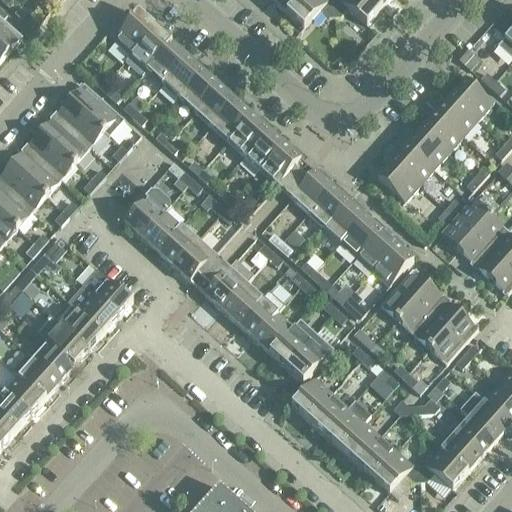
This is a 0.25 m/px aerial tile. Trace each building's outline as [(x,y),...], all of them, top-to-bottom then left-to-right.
[(0,0),(0,3),(7,9),(12,3),(9,0),(0,0)] [(273,0),(271,3),(287,18),(302,0),(273,0)] [(321,0),(302,0),(287,18),(303,33),(320,14),(329,21),(334,21),(333,5),(328,6),(321,0)] [(367,0),(344,0),(339,5),(333,5),(334,21),(340,21),(347,12),(366,29),(381,12),(367,0)] [(392,0),(367,0),(381,12),(392,0)] [(21,23),(34,34),(39,27),(27,16),(21,23)] [(113,43),(130,58),(154,32),(137,17),(113,43)] [(0,20),(0,50),(7,57),(22,40),(0,20)] [(141,78),(146,73),(170,46),(154,32),(130,58),(125,63),(141,78)] [(170,46),(146,73),(162,87),(186,61),(170,46)] [(467,54),(458,64),(470,74),(479,64),(467,54)] [(186,61),(162,87),(178,102),(202,75),(186,61)] [(202,75),(178,102),(194,116),(219,90),(202,75)] [(490,91),(495,85),(485,76),(480,82),(490,91)] [(91,84),(109,101),(115,95),(97,78),(91,84)] [(466,84),(450,101),(477,125),(492,108),(466,84)] [(490,91),(499,99),(504,93),(495,85),(490,91)] [(120,119),(84,87),(69,104),(105,136),(120,119)] [(219,90),(194,116),(211,131),(235,104),(219,90)] [(477,125),(450,101),(436,117),(463,141),(477,125)] [(105,136),(69,104),(54,120),(90,152),(105,136)] [(235,104),(211,131),(227,146),(251,119),(235,104)] [(132,121),(138,115),(129,107),(123,113),(132,121)] [(132,121),(141,130),(147,123),(138,115),(132,121)] [(463,141),(436,117),(421,133),(448,158),(463,141)] [(251,119),(227,146),(243,160),(267,133),(251,119)] [(90,152),(54,120),(40,136),(76,168),(90,152)] [(267,133),(243,160),(259,174),(283,148),(267,133)] [(448,158),(421,133),(407,150),(434,174),(448,158)] [(76,168),(40,136),(25,152),(61,185),(76,168)] [(164,150),(170,144),(161,136),(155,142),(164,150)] [(510,154),(511,151),(511,139),(503,149),(510,154)] [(127,156),(135,147),(128,142),(120,150),(127,156)] [(164,150),(174,159),(179,152),(170,144),(164,150)] [(283,148),(259,174),(276,190),(300,163),(283,148)] [(510,154),(503,149),(495,158),(501,164),(510,154)] [(127,156),(120,150),(112,160),(118,166),(127,156)] [(434,174),(407,150),(392,166),(419,190),(434,174)] [(61,185),(25,152),(11,169),(47,201),(61,185)] [(197,179),(202,173),(193,165),(188,171),(197,179)] [(419,190),(392,166),(377,183),(404,207),(419,190)] [(197,179),(206,188),(212,181),(211,181),(216,175),(209,168),(204,174),(202,173),(197,179)] [(47,201),(11,169),(0,180),(0,188),(32,217),(47,201)] [(481,187),(489,177),(483,171),(474,181),(481,187)] [(98,188),(106,180),(99,174),(91,183),(98,188)] [(181,197),(192,184),(184,176),(172,189),(181,197)] [(315,176),(291,203),(308,218),(332,191),(315,176)] [(481,187),(474,181),(466,190),(472,196),(481,187)] [(98,188),(91,183),(83,192),(89,198),(98,188)] [(196,199),(202,192),(192,184),(181,197),(187,190),(196,199)] [(32,217),(0,188),(0,217),(18,233),(32,217)] [(332,191),(308,218),(324,232),(348,206),(332,191)] [(229,208),(235,202),(226,194),(220,200),(229,208)] [(123,227),(140,242),(164,215),(147,200),(123,227)] [(229,208),(238,217),(244,210),(235,202),(229,208)] [(473,204),(441,240),(458,255),(490,219),(473,204)] [(452,219),(461,209),(454,204),(445,213),(452,219)] [(219,219),(225,213),(216,205),(210,211),(219,219)] [(69,221),(76,212),(77,212),(70,206),(62,215),(69,221)] [(348,206),(324,232),(340,247),(364,220),(348,206)] [(228,228),(234,221),(225,213),(219,219),(228,228)] [(452,219),(445,213),(437,223),(444,228),(452,219)] [(69,221),(62,215),(54,224),(60,230),(69,221)] [(164,215),(140,242),(156,256),(180,230),(164,215)] [(18,233),(0,217),(0,246),(3,249),(18,233)] [(490,219),(458,255),(474,270),(506,234),(490,219)] [(364,220),(340,247),(356,261),(380,235),(364,220)] [(180,230),(156,256),(173,271),(197,244),(180,230)] [(511,238),(506,234),(474,270),(491,284),(511,260),(511,238)] [(380,235),(356,261),(372,276),(396,249),(380,235)] [(277,252),(283,245),(274,237),(268,244),(277,252)] [(40,253),(48,244),(41,238),(33,247),(40,253)] [(197,244),(173,271),(189,286),(214,259),(197,244)] [(277,252),(287,260),(292,254),(283,245),(277,252)] [(40,253),(33,247),(25,257),(31,262),(40,253)] [(59,254),(52,248),(44,257),(51,263),(59,254)] [(267,263),(273,256),(264,248),(258,255),(267,263)] [(396,249),(372,276),(389,291),(413,264),(396,249)] [(277,271),(283,265),(273,256),(267,263),(277,271)] [(51,263),(44,257),(36,266),(42,272),(51,263)] [(511,260),(491,284),(507,299),(511,294),(511,260)] [(253,279),(236,264),(204,299),(221,314),(245,288),(253,279)] [(306,266),(300,272),(310,281),(315,274),(306,266)] [(11,285),(19,277),(12,271),(4,279),(11,285)] [(315,274),(310,281),(319,289),(325,282),(315,274)] [(412,274),(380,310),(397,325),(429,289),(412,274)] [(300,292),(306,285),(296,277),(290,283),(300,292)] [(11,285),(4,279),(0,284),(0,293),(2,295),(11,285)] [(30,286),(23,280),(15,289),(22,295),(30,286)] [(106,282),(91,299),(118,323),(133,306),(106,282)] [(309,300),(315,293),(306,285),(300,292),(309,300)] [(245,288),(221,314),(237,329),(261,302),(245,288)] [(22,295),(15,289),(6,299),(13,305),(22,295)] [(429,289),(397,325),(413,339),(445,304),(429,289)] [(118,323),(91,299),(82,291),(67,307),(72,311),(103,339),(118,323)] [(253,343),(277,317),(285,309),(268,294),(237,329),(253,343)] [(338,295),(332,301),(351,318),(357,311),(338,295)] [(445,304),(413,339),(429,354),(461,318),(445,304)] [(341,329),(347,322),(328,306),(322,312),(341,329)] [(103,339),(72,311),(57,327),(89,355),(103,339)] [(277,317),(253,343),(270,358),(293,331),(277,317)] [(461,318),(429,354),(446,369),(478,333),(461,318)] [(286,372),(316,338),(300,323),(293,331),(270,358),(286,372)] [(89,355),(57,327),(43,343),(47,347),(74,371),(89,355)] [(302,387),(333,353),(316,338),(286,372),(302,387)] [(370,355),(376,348),(367,340),(361,346),(370,355)] [(74,371),(47,347),(33,363),(60,387),(74,371)] [(370,355),(380,363),(386,356),(376,348),(370,355)] [(464,358),(470,364),(479,355),(472,349),(464,358)] [(361,365),(366,359),(357,351),(352,357),(361,365)] [(464,358),(456,367),(462,373),(470,364),(464,358)] [(370,374),(376,367),(366,359),(361,365),(370,374)] [(33,363),(18,380),(45,404),(60,387),(33,363)] [(399,369),(393,375),(412,392),(418,385),(399,369)] [(511,373),(498,389),(511,401),(511,373)] [(393,394),(399,388),(389,379),(383,386),(393,394)] [(45,404),(18,380),(4,396),(31,420),(45,404)] [(444,381),(435,390),(442,396),(450,387),(444,381)] [(315,383),(291,410),(308,425),(332,398),(315,383)] [(511,427),(511,401),(498,389),(484,405),(510,429),(511,427)] [(31,420),(4,396),(0,400),(0,421),(16,436),(31,420)] [(332,398),(308,425),(324,439),(348,412),(332,398)] [(440,411),(430,403),(424,409),(423,409),(433,418),(434,418),(440,411)] [(400,419),(408,410),(407,410),(401,404),(392,413),(398,419),(400,419)] [(510,429),(484,405),(469,421),(496,445),(510,429)] [(416,418),(416,409),(408,410),(400,419),(416,418)] [(433,418),(423,409),(416,409),(416,418),(433,418)] [(348,412),(324,439),(340,454),(364,427),(348,412)] [(16,436),(0,421),(0,450),(2,452),(16,436)] [(496,445),(469,421),(455,437),(481,461),(496,445)] [(364,427),(340,454),(356,468),(380,441),(364,427)] [(481,461),(455,437),(440,453),(467,477),(481,461)] [(380,441),(356,468),(372,483),(396,456),(380,441)] [(467,477),(440,453),(425,470),(419,471),(420,486),(425,486),(433,477),(452,494),(467,477)] [(396,456),(372,483),(389,498),(406,479),(414,486),(420,486),(419,471),(413,471),(396,456)] [(243,511),(219,490),(199,511),(243,511)]
